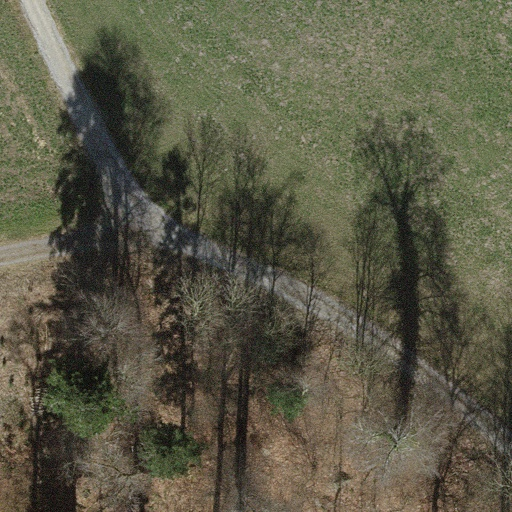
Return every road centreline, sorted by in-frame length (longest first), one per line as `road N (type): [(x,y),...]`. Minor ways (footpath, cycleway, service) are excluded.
road 1 (track): [(37,0),(111,166),(164,238),(256,271),(399,351),(511,437)]
road 2 (track): [(164,238),(0,255)]
